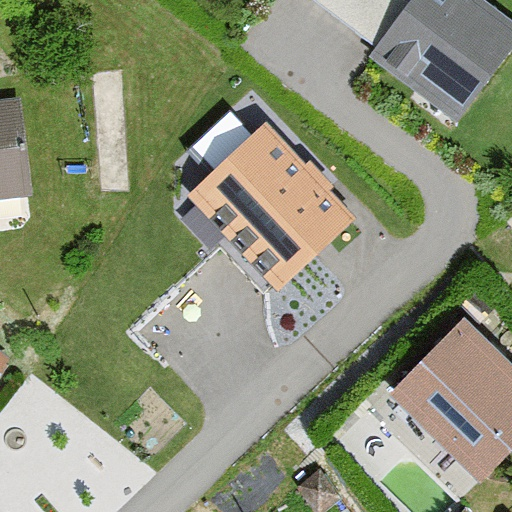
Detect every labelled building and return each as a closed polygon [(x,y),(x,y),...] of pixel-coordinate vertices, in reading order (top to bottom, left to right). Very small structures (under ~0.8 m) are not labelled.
[(422,0),(307,0),(382,55),(422,0)] [(422,0),(382,55),(373,66),(457,128),(511,53),(511,33),(467,0),(422,0)] [(0,199),(32,196),(21,97),(0,99),(0,199)] [(265,137),(193,204),(277,295),(349,228),(265,137)] [(511,390),(457,337),(392,402),(483,492),(511,462),(511,390)] [(0,370),(10,358),(0,349),(0,370)]
